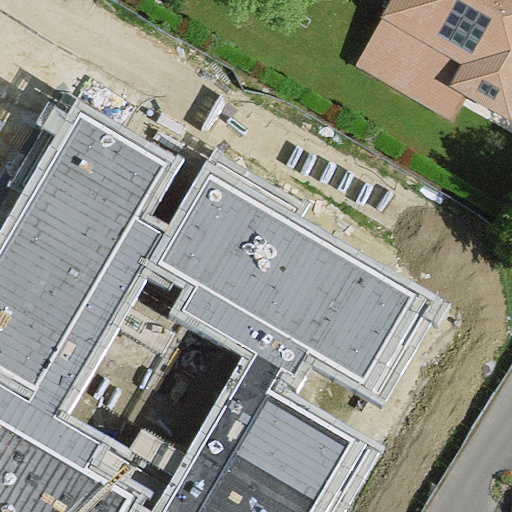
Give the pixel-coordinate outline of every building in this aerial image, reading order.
[(511,0),(400,0),(363,64),(453,116),(465,95),(511,122),(511,121),(511,0)] [(0,239),(0,374),(45,400),(180,167),(79,109),(34,187),(42,191),(13,242),(2,236),(0,239)] [(375,392),(429,302),(208,170),(154,260),(375,392)] [(338,511),(378,446),(273,385),(198,511),(338,511)] [(131,511),(140,498),(0,414),(0,511),(131,511)]
